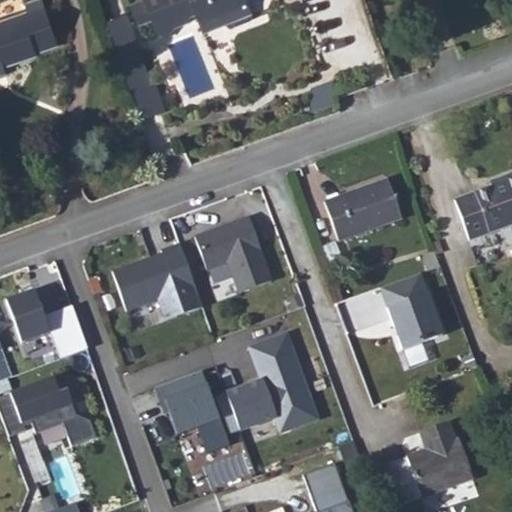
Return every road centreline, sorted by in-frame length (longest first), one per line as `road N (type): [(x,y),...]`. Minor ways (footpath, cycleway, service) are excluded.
road 1 (residential): [(58,234),(511,68)]
road 2 (residential): [(58,234),(160,511)]
